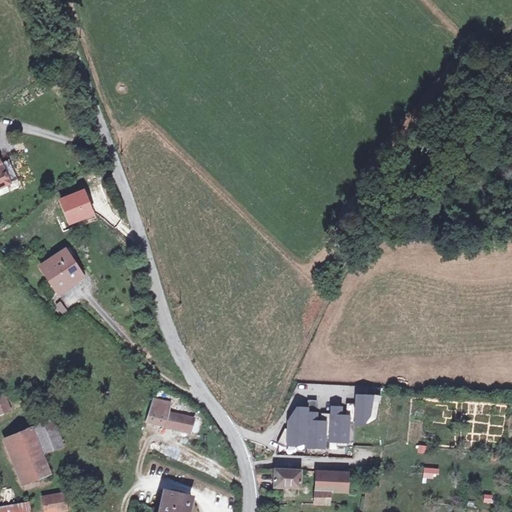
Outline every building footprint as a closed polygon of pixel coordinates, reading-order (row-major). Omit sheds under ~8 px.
[(0,157),(0,187),(11,183),(0,157)] [(68,222),(90,213),(81,191),(59,200),(68,222)] [(58,291),(76,279),(65,262),(69,260),(62,250),(38,265),(58,291)] [(80,276),(69,260),(65,262),(76,279),(80,276)] [(61,301),(55,305),(61,315),(67,311),(61,301)] [(352,406),(351,425),(364,425),(373,420),(377,389),(361,389),(361,397),(352,397),(352,405),(352,406)] [(0,412),(9,409),(2,394),(0,394),(0,412)] [(314,403),(305,402),(305,411),(304,444),(304,449),(327,449),(327,442),(328,415),(318,415),(318,424),(313,423),(314,403)] [(352,405),(343,405),(343,418),(337,417),(337,409),(328,409),(328,415),(327,442),(351,443),(351,425),(352,406),(352,405)] [(193,419),(157,410),(154,422),(163,424),(162,426),(190,433),(193,419)] [(284,431),(276,445),(285,449),(286,447),(295,447),(295,444),(304,444),(305,411),(295,411),(288,423),(288,431),(284,431)] [(30,428),(40,453),(60,444),(50,420),(30,428)] [(419,444),(421,424),(411,423),(408,443),(419,444)] [(20,475),(44,465),(40,453),(30,428),(4,438),(20,475)] [(418,445),(417,453),(425,454),(426,446),(418,445)] [(371,461),(371,446),(356,446),(355,461),(371,461)] [(48,475),(44,465),(20,475),(24,486),(48,475)] [(438,480),(439,469),(423,468),(422,478),(438,480)] [(299,472),(274,471),(274,490),(299,491),(299,472)] [(327,490),(338,490),(339,473),(314,472),(314,490),(327,490)] [(339,473),(338,490),(338,492),(347,492),(347,473),(339,473)] [(327,490),(314,490),(314,506),(327,506),(327,490)] [(187,511),(191,499),(168,492),(163,511),(159,509),(158,511),(187,511)] [(47,511),(49,511),(66,509),(63,493),(44,497),(47,511)]
